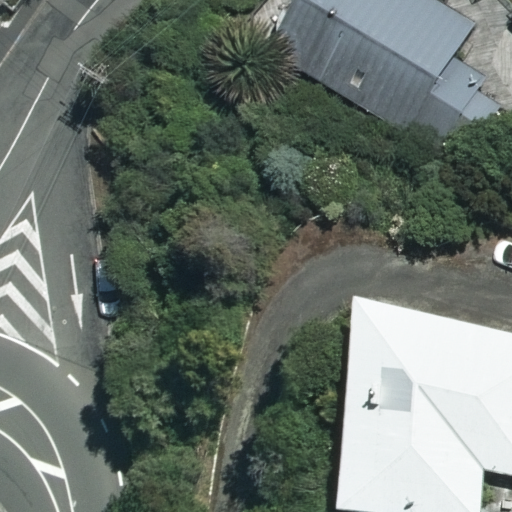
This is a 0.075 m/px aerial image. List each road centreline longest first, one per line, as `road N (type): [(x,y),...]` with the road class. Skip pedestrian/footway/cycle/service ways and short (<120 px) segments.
road 1 (residential): [(59,57),(85,357),(79,511)]
road 2 (tertiary): [(66,511),(43,450),(0,408)]
